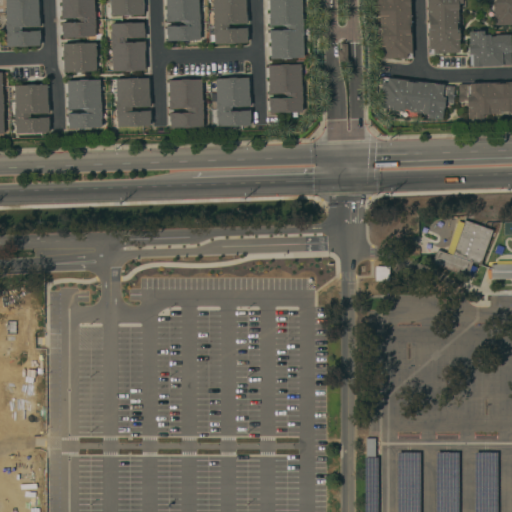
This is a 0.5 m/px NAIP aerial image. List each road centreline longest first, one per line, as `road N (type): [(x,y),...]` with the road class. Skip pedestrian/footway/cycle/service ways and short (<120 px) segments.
road 1 (tertiary): [(336,156),(0,167)]
road 2 (tertiary): [(0,191),(193,185)]
road 3 (residential): [(328,8),(336,156),(347,179)]
road 4 (tertiary): [(347,179),(511,174)]
road 5 (tertiary): [(511,149),(356,155)]
road 6 (tertiary): [(193,185),(347,179)]
road 7 (residential): [(356,155),(350,6)]
road 8 (residential): [(511,72),(387,67)]
road 9 (residential): [(158,0),(162,123)]
